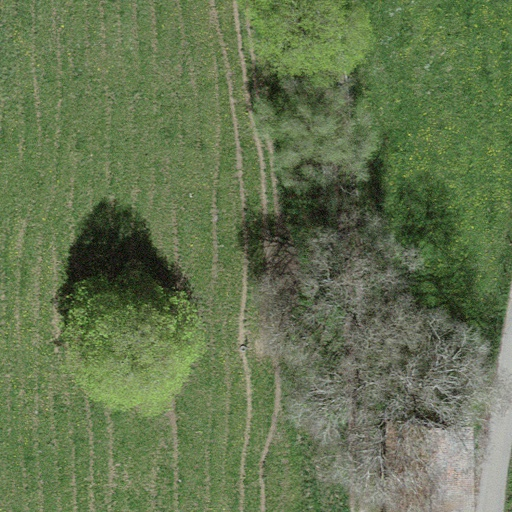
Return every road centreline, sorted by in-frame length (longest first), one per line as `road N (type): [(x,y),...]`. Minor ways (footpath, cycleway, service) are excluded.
road 1 (track): [(368,511),(316,0)]
road 2 (residential): [(511,393),(492,511)]
